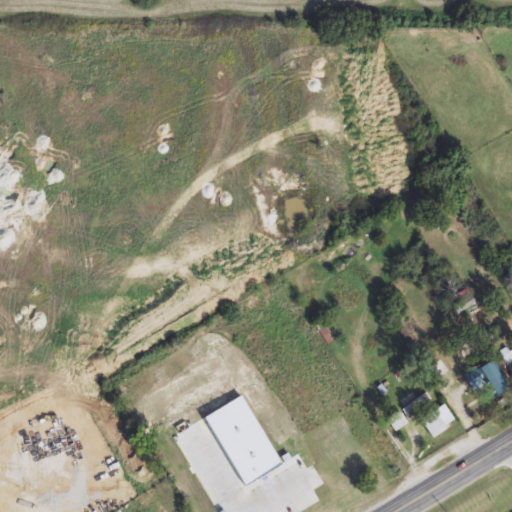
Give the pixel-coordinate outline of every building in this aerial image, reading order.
[(511,373),(502,358),(511,352),(511,373)] [(507,392),(495,398),(480,369),(492,362),(507,392)] [(152,406),(168,433),(191,419),(176,393),(152,406)] [(428,399),(411,415),(407,410),(424,394),(428,399)] [(243,398),(204,422),(246,491),(284,468),(243,398)] [(420,421),(443,405),(456,423),(432,439),(420,421)] [(150,439),(162,432),(156,420),(143,426),(150,439)] [(273,485),(285,511),(319,511),(324,510),(307,470),(273,485)]
